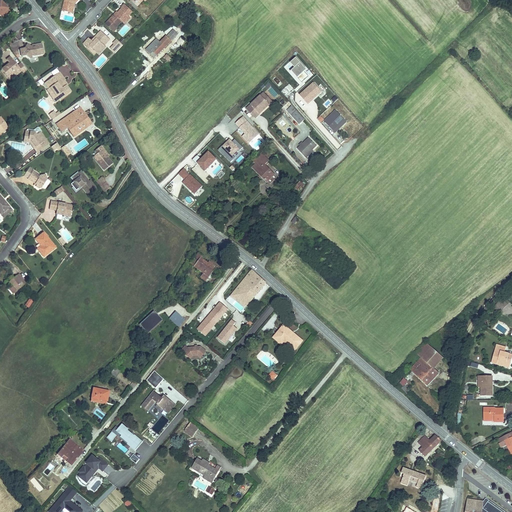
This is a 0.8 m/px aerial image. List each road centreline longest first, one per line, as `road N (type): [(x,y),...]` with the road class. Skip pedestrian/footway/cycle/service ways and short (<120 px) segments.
road 1 (tertiary): [(259,268),(158,190),(65,43)]
road 2 (residential): [(284,292),(118,482)]
road 3 (tertiary): [(468,455),(284,292)]
road 4 (residential): [(259,268),(310,186),(260,124)]
road 5 (track): [(440,431),(461,340),(511,279)]
